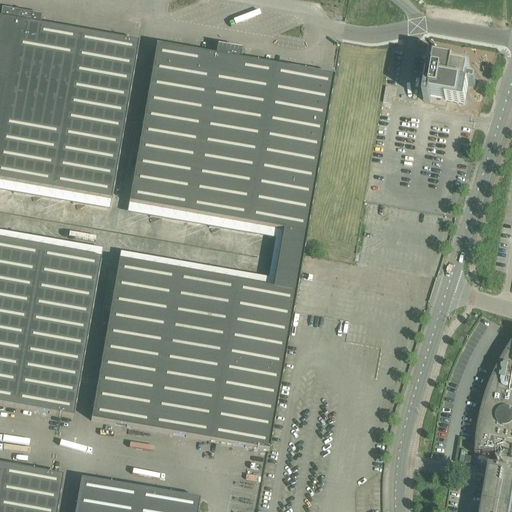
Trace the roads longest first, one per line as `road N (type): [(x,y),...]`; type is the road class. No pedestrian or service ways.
road 1 (unclassified): [(395,511),(408,413),(446,290)]
road 2 (unclassified): [(446,290),(511,82)]
